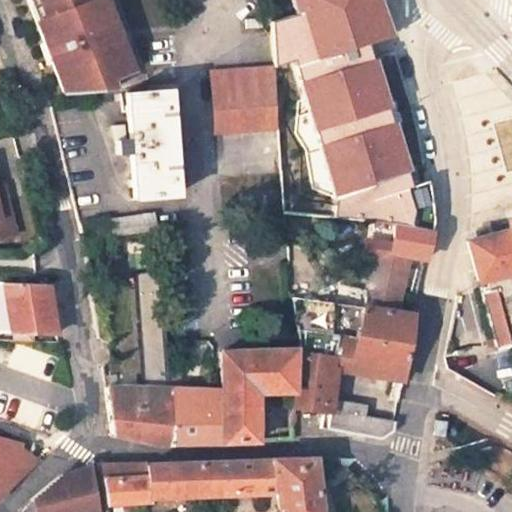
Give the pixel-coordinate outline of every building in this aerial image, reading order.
[(25,0),(58,86),(60,92),(114,89),(111,80),(134,72),(128,55),(112,13),(106,0),(25,0)] [(395,41),(381,0),(292,0),(297,17),(272,25),(277,71),(296,63),(338,204),(338,215),(371,220),(428,230),(430,185),(415,189),(369,50),(395,41)] [(261,27),(260,16),(244,18),(246,29),(261,27)] [(275,126),(271,68),(211,73),(215,131),(275,126)] [(172,194),(164,90),(126,94),(129,139),(116,140),(118,154),(130,153),(134,197),(172,194)] [(0,236),(14,233),(1,185),(0,185),(0,236)] [(153,212),(79,222),(83,239),(156,229),(153,212)] [(496,347),(511,342),(511,219),(507,221),(509,228),(466,241),(477,278),(481,278),(483,284),(477,285),(481,298),(480,299),(478,302),(477,306),(479,309),(480,310),(481,311),(485,311),(489,324),(485,326),(484,329),(484,333),(488,336),(490,336),(493,336),(496,347)] [(406,256),(421,259),(428,230),(371,220),(367,240),(386,244),(385,252),(354,256),(349,284),(329,281),(326,299),(395,311),(406,256)] [(160,279),(136,280),(144,388),(105,388),(112,433),(157,444),(161,443),(171,443),(167,389),(165,348),(163,310),(160,279)] [(47,283),(0,281),(0,331),(57,334),(50,283),(47,283)] [(348,372),(349,365),(401,372),(410,313),(395,311),(326,299),(290,293),(295,344),(295,355),(295,367),(293,407),(322,411),(327,369),(334,370),(348,372)] [(0,338),(58,340),(57,334),(0,331),(0,338)] [(181,388),(178,347),(165,348),(167,389),(181,388)] [(255,441),(254,391),(291,391),(290,349),(218,351),(220,389),(221,442),(255,441)] [(349,365),(348,372),(400,380),(401,372),(349,365)] [(331,398),(334,370),(327,369),(322,411),(329,412),(330,409),(331,398)] [(171,443),(202,442),(203,411),(206,410),(206,409),(206,389),(181,388),(167,389),(171,443)] [(220,389),(206,389),(206,409),(206,410),(203,411),(202,442),(221,442),(220,389)] [(340,411),(341,399),(331,398),(330,409),(340,411)] [(364,415),(365,404),(341,399),(340,411),(330,409),(329,412),(326,429),(379,438),(391,431),(393,421),(364,415)] [(0,494),(14,481),(36,461),(15,451),(16,450),(0,440),(0,494)] [(440,453),(429,452),(427,462),(438,463),(440,453)] [(269,461),(209,463),(211,495),(274,492),(276,511),(318,511),(311,458),(269,459),(269,461)] [(147,461),(100,462),(102,479),(146,476),(145,465),(148,466),(147,461)] [(102,479),(106,502),(147,500),(147,497),(211,495),(209,463),(148,466),(145,465),(146,476),(102,479)] [(31,495),(33,511),(94,511),(87,465),(59,473),(31,495)] [(33,511),(31,495),(23,501),(23,511),(33,511)]
